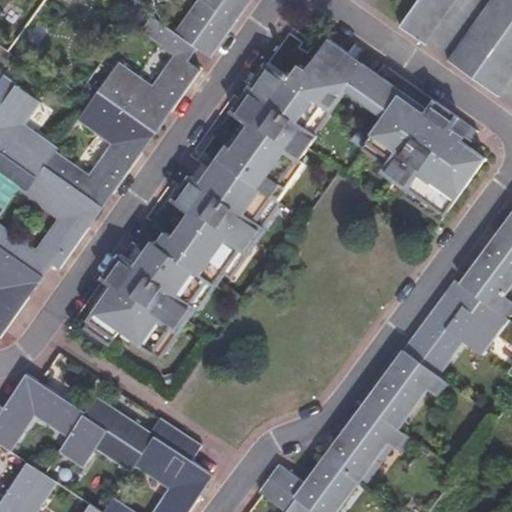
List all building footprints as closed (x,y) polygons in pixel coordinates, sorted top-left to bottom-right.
[(199,0),(200,0),(177,34),(153,18),(142,33),(174,56),(153,86),(120,63),(78,122),(111,146),(90,177),(56,153),(58,150),(26,127),(42,103),(5,78),(0,84),(0,155),(29,175),(22,185),(0,170),(0,343),(1,344),(55,266),(62,271),(200,75),(189,67),(201,50),(212,58),(253,0),(199,0)] [(511,0),(421,0),(400,30),(425,47),(459,0),(494,0),(449,64),(499,99),(511,80),(511,0)] [(97,317),(162,363),(177,342),(182,345),(197,322),(189,317),(207,290),(212,293),(238,256),(247,263),(266,235),(258,230),(275,206),(279,209),(290,194),(283,188),(299,164),(305,169),(323,144),(311,136),(328,112),(336,117),(351,95),(382,116),(368,137),(395,157),(385,172),(409,189),(412,185),(449,212),(485,161),(462,145),(467,138),(459,133),(467,122),(435,100),(428,109),(331,40),(308,73),(295,65),(287,78),(267,63),(232,114),(251,128),(207,191),(190,179),(173,204),(190,216),(166,250),(155,242),(136,269),(124,261),(107,283),(115,289),(97,317)] [(511,221),(411,358),(407,356),(309,491),(279,470),(260,496),(282,511),(344,511),(433,389),(443,396),(450,386),(440,380),(465,346),(483,359),(510,323),(506,320),(511,312),(511,295),(511,294),(511,221)] [(196,511),(203,502),(200,500),(214,479),(193,464),(202,449),(160,420),(150,435),(96,397),(83,415),(28,377),(3,414),(0,411),(0,511),(196,511)] [(485,464),(497,473),(511,453),(511,447),(502,441),(485,464)]
